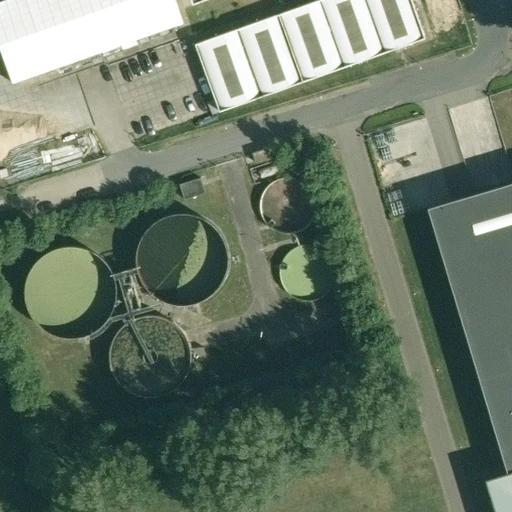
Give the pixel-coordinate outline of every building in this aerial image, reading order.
[(411,0),(319,0),(196,44),(220,111),(426,38),(411,0)] [(56,91),(69,140),(95,134),(83,84),(56,91)] [(153,124),(157,138),(188,130),(187,128),(200,124),(197,113),(153,124)] [(0,183),(14,176),(0,146),(0,183)] [(50,148),(13,157),(18,175),(54,166),(50,148)] [(268,148),(253,153),(256,163),(271,158),(268,148)] [(315,206),(315,202),(314,196),(313,192),(311,188),(307,183),(304,180),(298,177),(293,175),(287,175),(282,175),(276,177),(271,180),(268,183),(264,188),(262,192),(260,198),(260,203),(261,208),(263,214),(265,218),(268,222),(274,226),(279,228),(284,229),(289,230),(294,229),(299,227),(303,225),(308,221),(311,216),(313,212),(315,206)] [(181,184),(185,199),(206,193),(201,177),(181,184)] [(511,511),(511,181),(429,207),(511,482),(501,486),(508,511),(511,511)] [(227,264),(228,256),(227,247),(224,236),(219,228),(214,222),(207,217),(199,213),(191,210),(181,209),(172,210),(163,213),(155,218),(148,223),(143,230),(139,238),(136,247),(135,257),(136,265),(139,274),(143,281),(150,289),(158,296),(165,299),(174,301),(184,302),(194,300),(202,297),(209,293),(216,287),(220,281),(225,272),(227,264)] [(335,273),(335,268),(335,263),(333,258),(331,253),(327,249),(323,245),(318,242),(312,241),(306,240),(298,242),(294,243),(289,247),(286,249),(283,253),(281,259),(280,263),(279,269),(280,275),(282,280),(284,284),(288,289),(293,292),(298,295),(304,296),(309,296),(314,295),(319,293),(327,288),(331,283),(333,278),(335,273)] [(117,297),(118,288),(117,279),(114,269),(109,261),(103,254),(96,249),(88,244),(81,243),(70,242),(62,243),(53,246),(44,251),(38,256),(32,264),(28,272),(26,281),(26,289),(27,298),(30,307),(35,316),(41,322),(48,327),(55,331),(63,333),(75,334),(84,332),(91,330),(98,326),(105,320),(110,313),(115,305),(117,297)] [(190,358),(191,352),(190,343),(188,337),(184,329),(179,323),(172,318),(166,315),(157,312),(150,312),(142,313),(134,316),(127,320),(121,325),(117,331),(113,339),(112,346),(111,354),(113,363),(115,369),(119,376),(124,382),(132,387),(139,390),(147,392),(154,392),(161,390),(168,388),(174,384),(181,378),(186,372),(188,366),(190,358)]
